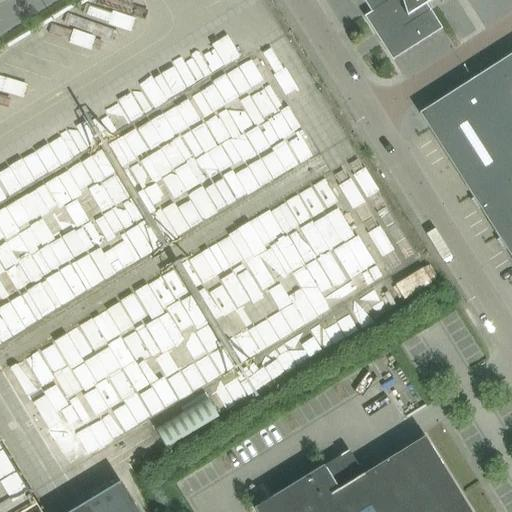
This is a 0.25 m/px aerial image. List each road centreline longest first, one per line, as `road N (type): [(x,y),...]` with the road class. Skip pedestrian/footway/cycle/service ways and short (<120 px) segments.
road 1 (unclassified): [(511,345),(371,116)]
road 2 (unclassified): [(371,116),(511,29)]
road 3 (unclassified): [(371,116),(299,0)]
